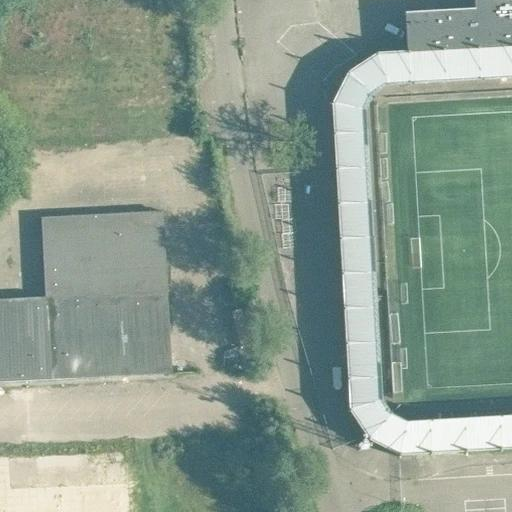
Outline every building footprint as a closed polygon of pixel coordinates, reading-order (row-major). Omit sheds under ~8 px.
[(150,0),(89,0),(0,2),(0,86),(153,82),(150,0)] [(511,0),(473,0),(474,11),(478,75),(511,72),(511,0)] [(478,75),(474,11),(405,15),(407,54),(408,79),(478,75)] [(408,79),(407,54),(377,56),(377,54),(376,54),(376,56),(349,74),(347,73),(346,74),(367,92),(385,80),(408,79)] [(0,383),(171,374),(164,238),(162,212),(40,219),(44,299),(0,301),(0,383)] [(356,381),(358,409),(358,410),(374,405),(373,400),(369,329),(368,330),(353,330),(356,381)] [(400,450),(399,456),(400,456),(430,455),(431,454),(465,453),(466,452),(465,430),(465,428),(404,432),(400,450)] [(125,511),(125,488),(8,494),(8,511),(125,511)]
